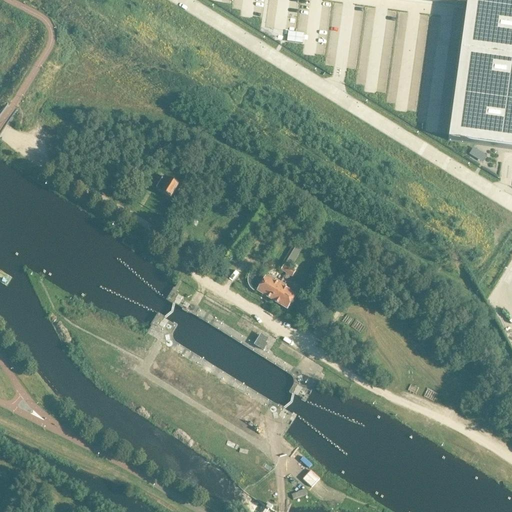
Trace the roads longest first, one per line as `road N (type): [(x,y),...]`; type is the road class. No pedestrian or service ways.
road 1 (unclassified): [(181,0),(511,205)]
road 2 (track): [(511,478),(195,282)]
road 3 (track): [(195,282),(155,237),(0,143)]
road 4 (unknown): [(195,282),(187,309),(213,330),(280,369),(292,370),(311,354)]
